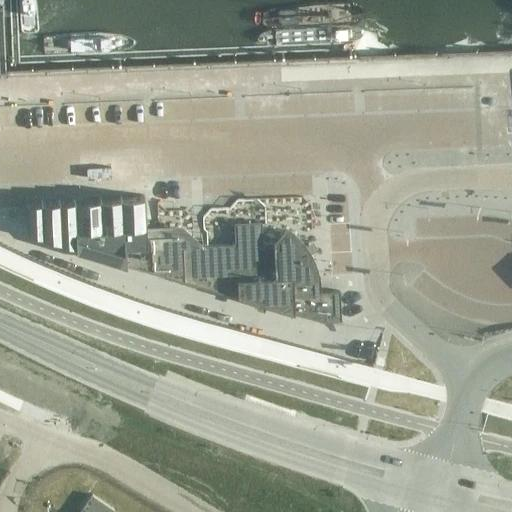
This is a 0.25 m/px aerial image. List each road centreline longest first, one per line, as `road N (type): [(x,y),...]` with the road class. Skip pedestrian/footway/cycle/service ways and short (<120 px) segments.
road 1 (primary): [(428,476),(153,383),(0,319)]
road 2 (primary): [(0,329),(146,404),(415,500)]
road 3 (unclassified): [(0,157),(342,144),(387,198)]
road 4 (unclassified): [(477,371),(396,321),(379,290),(373,234),(387,198)]
road 5 (unclassified): [(200,511),(48,439)]
road 6 (unclassified): [(511,176),(421,179),(387,198)]
